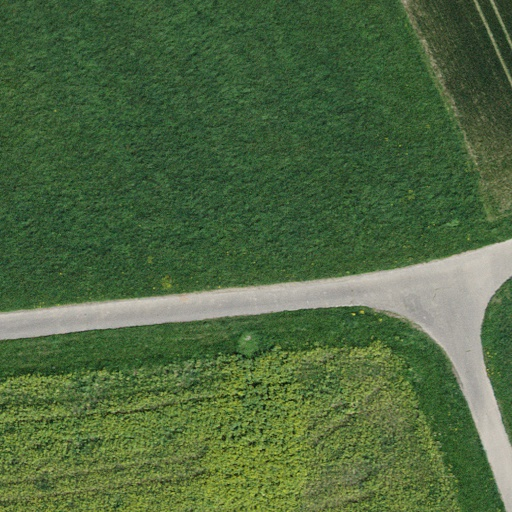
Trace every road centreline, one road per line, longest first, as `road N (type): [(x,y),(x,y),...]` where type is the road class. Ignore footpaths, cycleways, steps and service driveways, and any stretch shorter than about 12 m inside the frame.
road 1 (track): [(0,331),(443,284),(511,259)]
road 2 (track): [(511,487),(443,284)]
